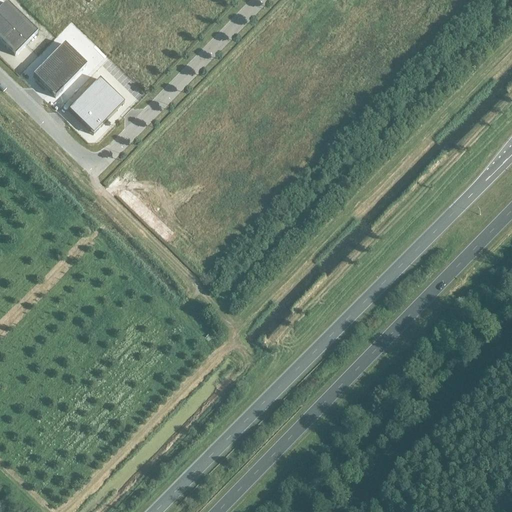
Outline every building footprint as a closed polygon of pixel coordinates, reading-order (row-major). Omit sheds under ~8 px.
[(35,0),(58,22),(72,8),(63,0),(35,0)] [(295,0),(190,108),(148,151),(163,166),(204,123),(273,189),(388,71),(320,4),(315,0),(295,0)] [(6,4),(0,10),(0,42),(15,57),(37,34),(6,4)] [(64,45),(33,78),(55,99),(86,67),(64,45)] [(98,81),(68,112),(92,136),(123,104),(98,81)]
